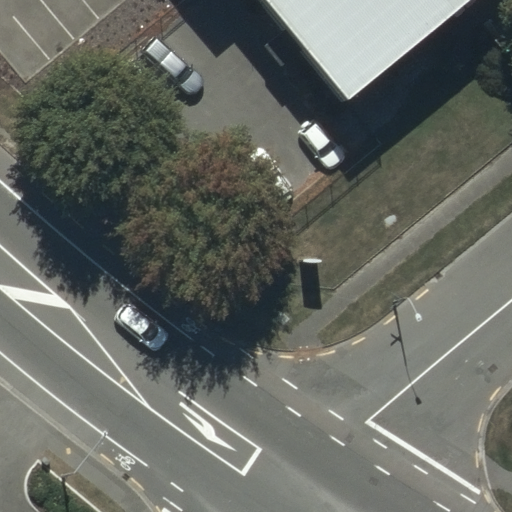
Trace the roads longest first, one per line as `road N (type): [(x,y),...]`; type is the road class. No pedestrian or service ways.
road 1 (tertiary): [(0,248),(315,501)]
road 2 (unclassified): [(315,501),(368,423),(511,303)]
